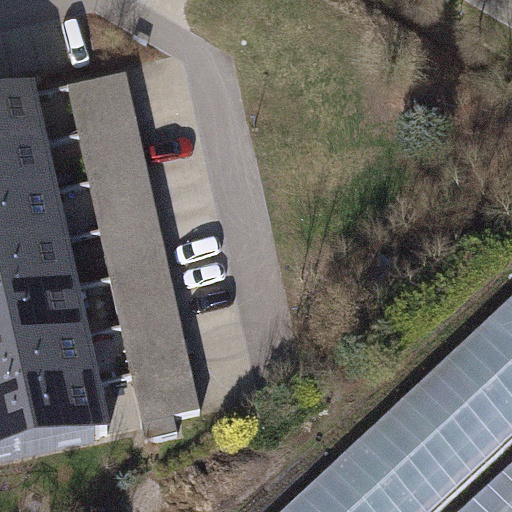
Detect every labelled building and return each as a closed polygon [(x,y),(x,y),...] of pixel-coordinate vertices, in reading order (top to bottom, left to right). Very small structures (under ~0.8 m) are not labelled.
[(124,76),(69,88),(144,423),(199,411),(124,76)] [(28,88),(0,94),(0,150),(39,142),(28,88)] [(39,142),(0,150),(0,205),(52,194),(39,142)] [(52,194),(0,205),(0,259),(63,245),(52,194)] [(63,245),(0,259),(0,308),(74,292),(63,245)] [(511,263),(241,511),(320,511),(511,336),(511,263)] [(74,292),(0,308),(0,356),(85,337),(74,292)] [(85,337),(0,356),(0,408),(95,387),(85,337)] [(511,347),(332,511),(432,511),(511,439),(511,347)] [(95,387),(0,408),(0,459),(106,436),(95,387)] [(511,511),(511,464),(460,511),(511,511)]
